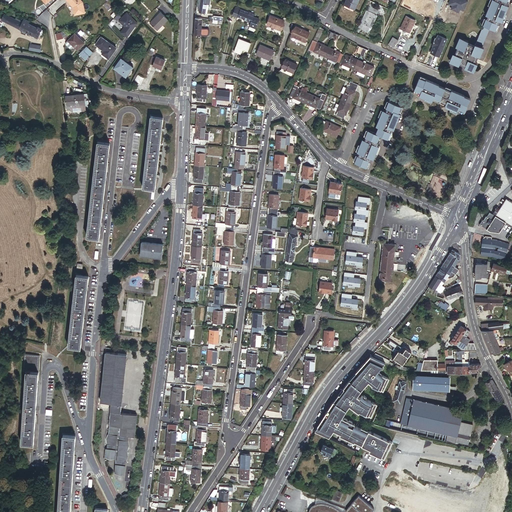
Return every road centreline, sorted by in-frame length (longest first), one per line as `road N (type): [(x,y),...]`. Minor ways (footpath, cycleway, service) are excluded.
road 1 (residential): [(180,183),(103,281),(87,444),(117,511)]
road 2 (secondary): [(456,218),(412,290),(315,405),(258,511)]
road 3 (residential): [(280,105),(267,127),(226,419),(231,452)]
road 4 (tertiary): [(180,183),(141,511)]
road 5 (residential): [(456,218),(474,325),(511,413)]
road 6 (unclassified): [(0,55),(51,61),(93,84),(184,103)]
road 7 (residential): [(231,452),(311,333),(313,318)]
road 8 (residential): [(339,166),(366,104),(401,88),(412,64)]
road 9 (residential): [(339,166),(456,218)]
road 10 (residential): [(412,64),(471,79),(497,56),(511,27)]
road 11 (secondary): [(505,108),(456,218)]
